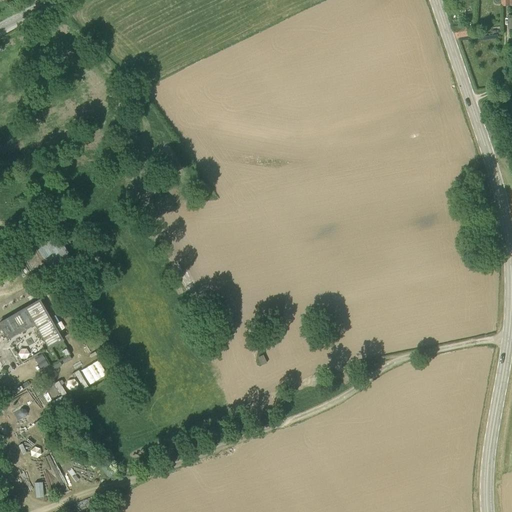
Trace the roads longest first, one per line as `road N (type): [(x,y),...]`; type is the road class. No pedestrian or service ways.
road 1 (track): [(509,336),(397,359),(279,427),(87,490),(29,406)]
road 2 (secondary): [(486,511),(509,336),(509,256),(488,161),(432,0)]
